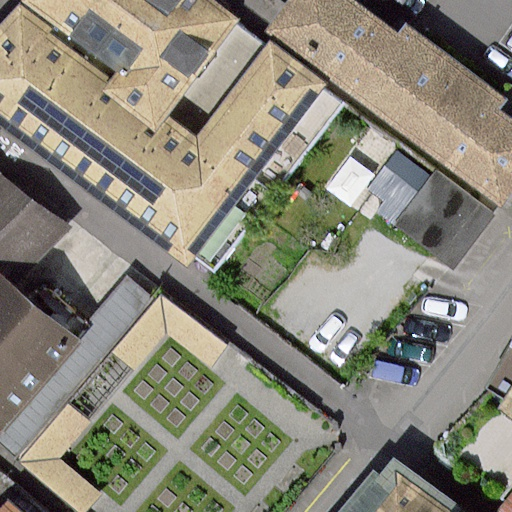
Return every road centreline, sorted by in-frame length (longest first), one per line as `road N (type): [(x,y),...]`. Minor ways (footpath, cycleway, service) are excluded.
road 1 (residential): [(389,434),(0,143)]
road 2 (residential): [(511,298),(389,434)]
road 3 (residential): [(486,511),(389,434)]
